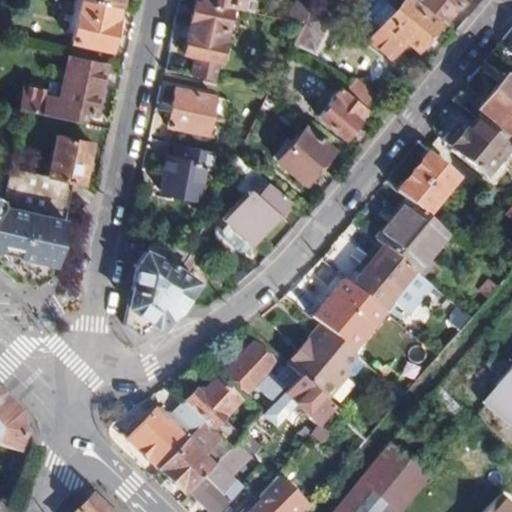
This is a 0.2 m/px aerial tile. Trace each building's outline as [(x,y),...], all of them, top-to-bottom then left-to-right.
[(111,50),(120,7),(86,0),(76,0),(72,24),(76,25),(72,42),(111,50)] [(203,0),(196,0),(185,52),(197,55),(221,61),(233,7),(203,0)] [(203,0),(233,7),(242,9),(244,0),(203,0)] [(312,5),(314,0),(304,0),(295,21),(304,23),(312,5)] [(397,7),(387,0),(379,0),(368,15),(368,25),(377,33),(397,7)] [(420,2),(417,0),(387,0),(397,7),(377,33),(371,40),(393,58),(407,40),(418,49),(442,20),(420,2)] [(421,0),(420,2),(442,20),(445,22),(463,0),(421,0)] [(332,14),(312,5),(304,23),(296,39),(316,49),(332,14)] [(221,61),(197,55),(193,74),(217,80),(222,61),(221,61)] [(21,109),(83,123),(85,115),(95,117),(106,68),(69,59),(63,85),(50,82),(49,91),(26,87),(21,109)] [(511,81),(505,76),(477,109),(510,136),(511,133),(511,81)] [(356,80),(348,91),(367,107),(375,96),(356,80)] [(345,137),(369,109),(367,107),(348,91),(343,88),(320,117),(345,137)] [(177,91),(169,125),(207,134),(214,100),(177,91)] [(511,145),(511,144),(479,117),(452,149),(486,176),(511,145)] [(308,129),(279,162),(306,185),(334,151),(308,129)] [(48,174),(75,180),(83,182),(92,141),(57,133),(48,174)] [(211,150),(172,142),(169,155),(162,154),(158,172),(161,173),(157,190),(193,198),(201,163),(207,164),(211,150)] [(429,154),(399,191),(427,214),(457,178),(429,154)] [(253,167),(240,157),(236,164),(248,173),(253,167)] [(52,276),(71,196),(75,180),(48,174),(9,165),(0,163),(0,267),(13,280),(37,285),(52,276)] [(291,199),(268,180),(256,193),(249,188),(223,219),(228,223),(222,230),(223,237),(241,251),(248,250),(291,199)] [(375,236),(419,273),(450,238),(400,206),(375,236)] [(195,249),(152,240),(137,266),(124,325),(140,336),(178,309),(196,280),(204,285),(216,266),(195,249)] [(352,284),(382,311),(389,303),(412,273),(383,247),(352,284)] [(431,288),(412,273),(389,303),(407,317),(431,288)] [(453,325),(460,330),(471,317),(459,307),(452,315),(453,325)] [(315,342),(326,330),(321,325),(310,337),(315,342)] [(355,378),(366,365),(345,347),(326,330),(315,342),(310,337),(286,365),(298,377),(325,403),(346,378),(355,378)] [(408,337),(398,350),(419,367),(429,354),(408,337)] [(254,343),(226,371),(249,392),(257,385),(272,400),(285,386),(269,370),(276,363),(254,343)] [(496,358),(489,366),(503,378),(510,369),(496,358)] [(506,393),(492,411),(511,427),(511,370),(499,387),(506,393)] [(316,426),(331,409),(325,403),(298,377),(283,393),(316,426)] [(204,421),(211,427),(238,399),(216,378),(201,394),(197,390),(184,402),(204,421)] [(475,422),(437,386),(417,411),(456,441),(475,422)] [(19,410),(0,392),(0,447),(19,455),(27,434),(19,410)] [(204,421),(184,402),(171,415),(191,434),(204,421)] [(160,404),(155,410),(160,414),(164,410),(160,404)] [(128,437),(159,467),(186,439),(160,414),(155,410),(128,437)] [(171,415),(164,410),(160,414),(186,439),(191,434),(171,415)] [(186,494),(189,492),(231,447),(211,427),(204,421),(191,434),(186,439),(159,467),(186,494)] [(487,433),(477,423),(462,439),(472,449),(487,433)] [(189,492),(210,511),(218,511),(248,482),(229,465),(249,444),(241,437),(231,447),(189,492)] [(397,511),(428,475),(414,463),(390,443),(333,511),(397,511)] [(425,451),(414,463),(428,475),(439,463),(425,451)] [(261,496),(246,511),(307,511),(310,509),(273,473),(256,492),(261,496)] [(246,511),(261,496),(256,492),(237,511),(246,511)] [(110,511),(92,494),(75,511),(110,511)] [(511,511),(511,507),(501,496),(485,511),(511,511)]
